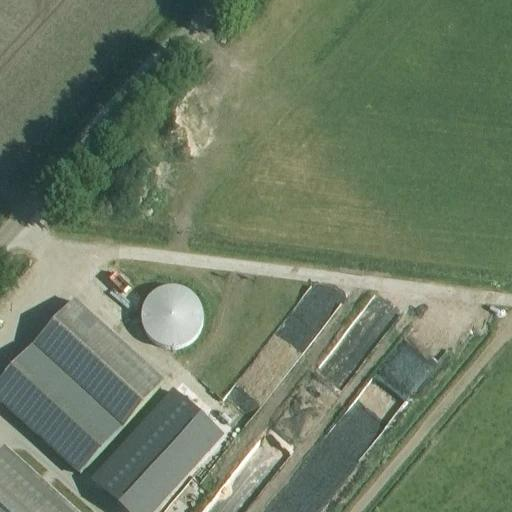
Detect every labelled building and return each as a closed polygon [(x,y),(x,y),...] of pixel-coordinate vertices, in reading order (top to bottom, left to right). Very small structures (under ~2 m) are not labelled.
[(0,404),(80,477),(123,430),(165,384),(76,303),(34,350),(0,386),(0,404)] [(249,464),(360,329),(337,310),(225,445),(249,464)] [(128,511),(132,511),(211,425),(193,408),(174,391),(93,480),(112,497),(128,511)] [(300,442),(324,457),(340,432),(333,428),(345,410),(328,399),(300,442)] [(225,445),(171,495),(180,504),(199,486),(208,496),(242,464),(225,445)] [(77,511),(7,448),(0,455),(0,511),(77,511)] [(278,511),(312,467),(288,448),(238,511),(237,511),(219,498),(208,511),(278,511)]
